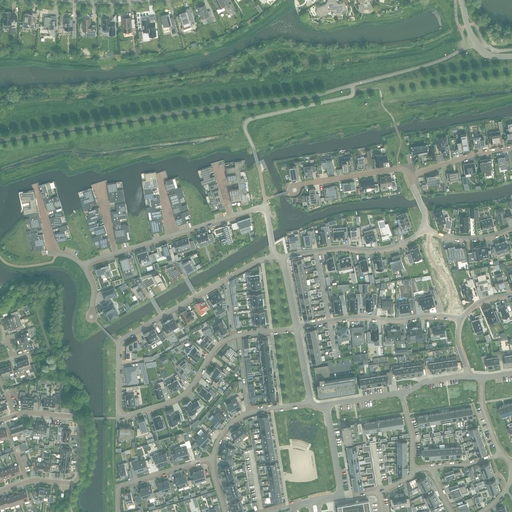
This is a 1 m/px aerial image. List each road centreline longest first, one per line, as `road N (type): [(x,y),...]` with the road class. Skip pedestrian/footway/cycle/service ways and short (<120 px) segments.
road 1 (residential): [(296,328),(221,341),(189,390),(117,418),(120,339),(273,256)]
road 2 (residential): [(0,490),(30,480),(71,484),(81,428),(71,416),(0,421)]
road 3 (residential): [(458,318),(358,317),(296,328)]
road 4 (residential): [(424,227),(388,247),(282,259)]
road 5 (residential): [(294,189),(398,166),(410,178)]
road 6 (residential): [(211,459),(237,418),(310,403)]
road 7 (residential): [(211,459),(122,485),(117,511)]
